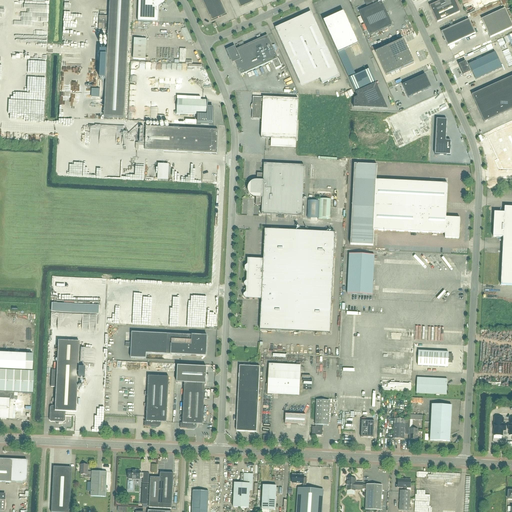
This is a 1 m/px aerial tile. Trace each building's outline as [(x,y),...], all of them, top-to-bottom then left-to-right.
[(109,0),(107,55),(100,54),(98,89),(104,89),(105,62),(107,62),(104,119),(125,120),(130,0),(109,0)] [(138,0),(138,22),(158,23),(159,8),(161,6),(162,6),(165,3),(164,2),(163,1),(162,0),(138,0)] [(220,0),(201,0),(211,21),(227,14),(220,0)] [(252,0),(236,0),(240,8),(253,2),(252,0)] [(363,0),(367,8),(370,7),(376,19),(387,14),(381,2),(385,0),(384,0),(363,0)] [(443,0),(429,6),(437,23),(460,12),(454,0),(443,0)] [(50,13),(50,5),(14,4),(14,19),(32,20),(32,18),(41,18),(41,13),(50,13)] [(359,12),(364,24),(376,19),(370,7),(367,8),(359,12)] [(511,25),(505,9),(481,20),(490,38),(511,28),(511,25)] [(344,12),(323,22),(338,54),(358,45),(344,12)] [(387,14),(376,19),(364,24),(370,36),(392,26),(387,14)] [(275,29),(300,83),(318,75),(322,84),(340,76),(312,16),(295,24),(294,21),(282,26),(282,25),(278,27),(279,28),(275,29)] [(109,17),(99,17),(99,31),(108,31),(109,17)] [(469,20),(441,33),(447,47),(475,34),(469,20)] [(373,41),(375,44),(380,42),(377,35),(372,37),(374,41),(373,41)] [(278,59),(267,36),(235,50),(234,48),(227,51),(227,50),(233,64),(233,63),(235,62),(241,76),(278,59)] [(33,48),(45,47),(45,38),(26,39),(27,43),(29,43),(29,46),(27,46),(27,47),(33,47),(33,48)] [(146,40),(134,39),(133,60),(145,60),(146,40)] [(403,40),(375,53),(386,76),(414,64),(403,40)] [(93,49),(93,45),(64,44),(64,57),(99,58),(99,49),(93,49)] [(502,67),(494,52),(468,64),(475,79),(502,67)] [(146,68),(146,70),(156,70),(156,62),(152,62),(140,62),(140,68),(146,68)] [(463,76),(470,72),(465,62),(458,65),(463,76)] [(19,77),(31,76),(31,68),(19,69),(19,77)] [(376,84),(370,71),(350,80),(356,93),(376,84)] [(81,73),(62,72),(62,76),(61,76),(60,82),(72,83),(72,78),(81,78),(81,73)] [(433,87),(427,75),(404,85),(410,98),(433,87)] [(499,83),(505,97),(511,93),(511,87),(508,79),(499,83)] [(490,87),(496,101),(505,97),(499,83),(490,87)] [(60,91),(60,116),(85,115),(85,108),(81,108),(81,105),(66,105),(66,102),(78,101),(78,96),(74,96),(74,93),(81,92),(81,87),(78,87),(78,89),(69,89),(69,90),(60,91)] [(481,91),(487,105),(496,101),(490,87),(481,91)] [(472,95),(478,109),(487,105),(481,91),(472,95)] [(45,105),(45,97),(33,97),(33,104),(31,104),(31,108),(25,108),(25,114),(28,114),(28,113),(35,113),(41,113),(41,108),(42,108),(42,105),(45,105)] [(261,138),(296,140),(298,100),(263,98),(253,97),(253,106),(252,106),(252,109),(252,119),(262,120),(261,138)] [(505,97),(496,101),(502,115),(511,111),(505,97)] [(177,100),(177,114),(197,115),(197,123),(212,123),(213,108),(208,108),(208,101),(177,100)] [(496,101),(487,105),(493,119),(502,115),(496,101)] [(487,105),(478,109),(484,123),(493,119),(487,105)] [(437,158),(452,159),(453,145),(448,144),(449,123),(439,123),(437,158)] [(511,123),(487,135),(497,159),(494,160),(498,169),(511,169),(511,123)] [(217,155),(218,131),(146,127),(145,151),(217,155)] [(66,165),(67,151),(64,151),(64,146),(57,146),(56,165),(66,165)] [(89,161),(78,161),(78,171),(78,176),(99,177),(99,174),(104,174),(104,153),(89,153),(89,161)] [(162,161),(161,180),(185,181),(186,163),(162,161)] [(248,189),(248,191),(249,193),(250,195),(252,197),(254,198),(256,198),(256,206),(262,206),(261,215),(302,217),(304,166),(264,164),(263,174),(257,174),(257,181),(255,182),(253,182),(251,184),(249,185),(248,187),(248,189)] [(447,184),(376,181),(376,167),(354,166),(350,246),(372,247),(373,231),(445,234),(445,238),(459,239),(460,219),(446,218),(447,184)] [(308,219),(318,219),(330,220),(331,200),(319,199),(319,202),(308,201),(308,219)] [(494,213),(493,237),(503,238),(501,285),(511,285),(511,207),(504,207),(504,213),(494,213)] [(245,299),(261,300),(260,330),(330,334),(335,233),(265,230),(263,260),(247,259),(247,265),(245,267),(245,271),(247,273),(246,281),(244,284),(244,285),(246,288),(246,293),(243,295),(243,297),(245,299)] [(372,296),(374,256),(349,254),(347,294),(372,296)] [(66,277),(66,285),(93,286),(93,277),(66,277)] [(124,287),(124,294),(150,296),(151,280),(120,279),(119,287),(124,287)] [(200,293),(201,283),(192,282),(191,288),(189,288),(188,293),(192,293),(191,297),(196,297),(196,293),(200,293)] [(98,301),(51,300),(51,311),(98,312),(98,301)] [(186,312),(178,312),(178,323),(186,323),(186,320),(195,320),(195,305),(187,305),(187,309),(186,309),(186,312)] [(146,354),(206,357),(207,337),(132,333),(131,358),(146,359),(146,354)] [(58,341),(56,371),(51,370),(51,387),(55,388),(55,406),(51,406),(50,408),(49,421),(50,422),(56,422),(57,423),(58,422),(63,423),(64,421),(65,412),(76,413),(77,382),(83,383),(83,380),(77,380),(77,378),(84,379),(84,368),(78,368),(79,342),(58,341)] [(418,351),(418,366),(448,368),(448,363),(452,364),(452,355),(448,355),(448,353),(418,351)] [(0,353),(0,419),(12,420),(13,400),(13,394),(32,394),(33,373),(32,373),(33,355),(0,353)] [(348,381),(354,381),(355,368),(356,368),(357,362),(348,361),(339,361),(339,364),(334,364),(334,367),(344,367),(344,374),(343,374),(343,381),(348,381)] [(268,384),(266,384),(266,394),(267,396),(271,396),(273,395),(299,396),(301,366),(269,364),(268,384)] [(238,401),(258,402),(260,367),(240,366),(238,401)] [(205,384),(205,385),(206,385),(207,368),(178,367),(177,383),(185,383),(205,384)] [(333,387),(333,370),(320,370),(320,387),(333,387)] [(168,378),(148,377),(146,422),(152,422),(152,424),(153,425),(154,427),(155,427),(168,428),(169,423),(167,423),(168,378)] [(417,378),(416,393),(446,395),(447,380),(417,378)] [(185,383),(183,423),(181,423),(180,428),(193,429),(194,429),(196,427),(197,426),(197,424),(203,425),(205,385),(205,384),(185,383)] [(337,399),(337,410),(348,410),(348,396),(341,396),(341,399),(337,399)] [(323,426),(329,426),(330,401),(316,400),(315,426),(316,426),(316,427),(313,427),(312,435),(322,436),(323,426)] [(257,433),(258,402),(238,401),(236,432),(257,433)] [(432,405),(430,441),(450,442),(452,406),(432,405)] [(286,415),(285,424),(305,426),(306,416),(286,415)] [(410,420),(405,420),(394,419),(393,439),(404,440),(404,431),(409,431),(409,440),(417,440),(418,430),(410,430),(410,425),(410,420)] [(495,439),(503,439),(504,420),(496,420),(495,439)] [(361,438),(373,438),(374,422),(362,421),(361,438)] [(0,482),(11,483),(25,484),(26,461),(0,459),(0,482)] [(106,497),(107,472),(92,471),(92,472),(88,472),(88,465),(79,465),(81,465),(81,475),(85,475),(84,478),(92,478),(91,497),(106,497)] [(51,511),(68,511),(71,468),(64,468),(53,467),(51,511)] [(128,479),(129,479),(129,481),(128,481),(128,486),(133,486),(133,481),(132,481),(132,479),(140,480),(140,478),(143,478),(142,483),(149,484),(149,473),(143,473),(143,474),(140,474),(140,471),(128,471),(128,479)] [(150,478),(149,503),(149,508),(172,509),(173,474),(160,473),(160,478),(150,478)] [(234,484),(233,508),(249,508),(250,491),(252,491),(253,475),(244,474),(244,484),(234,484)] [(321,511),(323,490),(305,489),(306,479),(304,479),(304,475),(299,475),(299,476),(293,475),(292,483),(303,484),(303,489),(298,489),(296,511),(321,511)] [(347,479),(347,491),(355,491),(355,490),(362,491),(362,490),(366,490),(365,510),(381,511),(382,486),(367,485),(363,485),(363,483),(356,482),(356,479),(347,479)] [(410,491),(407,491),(407,488),(410,489),(411,480),(398,479),(398,488),(404,488),(403,491),(400,491),(399,511),(409,511),(410,491)] [(263,486),(262,510),(262,511),(270,511),(271,510),(275,511),(276,487),(269,486),(270,486),(263,486)] [(207,511),(209,492),(193,491),(192,511),(207,511)]
